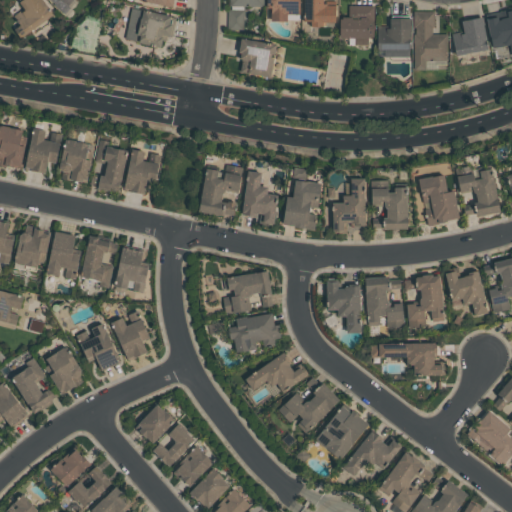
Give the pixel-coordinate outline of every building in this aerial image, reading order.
[(17,3),(21,0),(38,0),(50,15),(18,38),(15,35),(19,30),(18,23),(19,11),(21,8),(17,3)] [(80,0),(66,15),(48,0),(80,0)] [(228,0),(228,9),(226,9),(226,31),(242,31),(242,6),(262,6),(262,0),(228,0)] [(265,0),(298,0),(298,14),(286,14),(286,21),(269,21),(269,8),(265,8),(265,0)] [(301,0),(322,0),(322,1),(335,1),(335,23),(301,23),(301,0)] [(485,16),(499,13),(499,11),(505,10),(504,6),(511,4),(511,56),(509,57),(507,45),(492,48),(485,16)] [(346,5),(371,5),(372,37),(366,37),(366,44),(353,45),(353,38),(338,38),(337,17),(347,17),(346,5)] [(175,17),(171,37),(165,36),(164,40),(160,39),(158,48),(122,40),(129,7),(175,17)] [(411,10),(411,28),(414,28),(414,34),(411,34),(411,70),(423,70),(424,61),(445,61),(445,35),(430,34),(430,27),(432,27),(432,11),(411,10)] [(459,21),(480,17),(486,49),(454,56),(450,34),(461,32),(459,21)] [(388,18),(409,18),(409,58),(374,58),(374,26),(384,26),(384,29),(388,29),(388,18)] [(239,39),(274,44),(269,78),(239,73),(242,60),(236,59),(239,39)] [(0,127),(20,131),(18,136),(24,138),(18,166),(11,164),(11,167),(4,166),(4,167),(0,166),(0,127)] [(30,128),(21,169),(43,174),(45,162),(54,164),(60,135),(50,132),(48,141),(42,140),(44,131),(30,128)] [(66,139),(92,144),(84,183),(60,178),(61,173),(59,171),(57,168),(58,164),(59,161),(63,141),(65,141),(66,139)] [(105,146),(107,141),(98,139),(91,166),(98,168),(99,163),(104,164),(101,177),(91,174),(89,183),(96,185),(95,190),(116,195),(125,156),(122,155),(124,151),(105,146)] [(131,149),(130,154),(128,154),(121,190),(142,195),(144,182),(153,184),(158,155),(149,153),(147,163),(140,161),(142,152),(131,149)] [(221,216),(197,211),(204,178),(203,178),(203,174),(205,174),(206,169),(223,172),(225,165),(241,168),(236,192),(224,190),(221,194),(219,201),(226,203),(226,201),(234,203),(232,216),(222,214),(221,216)] [(452,168),(458,193),(471,191),(473,193),(475,201),(460,204),(462,216),(472,214),(473,217),(498,212),(488,170),(485,170),(485,166),(466,170),(465,165),(452,168)] [(292,167),(291,177),(294,178),(291,198),(285,198),(281,225),(293,226),(293,228),(313,231),(315,214),(308,213),(308,208),(317,209),(321,183),(304,181),(306,169),(292,167)] [(271,224),(268,224),(268,226),(262,225),(262,223),(259,222),(260,214),(255,213),(254,217),(239,214),(245,181),(246,181),(247,172),(260,173),(259,185),(267,186),(266,193),(276,195),(271,224)] [(416,179),(421,204),(423,203),(424,209),(422,209),(426,226),(437,224),(437,222),(445,221),(445,219),(456,216),(451,190),(445,192),(441,173),(416,179)] [(349,183),(343,183),(343,196),(342,196),(342,204),(332,204),(332,231),(342,231),(342,229),(345,229),(345,224),(349,224),(349,227),(364,227),(364,184),(362,184),(362,178),(348,179),(349,183)] [(370,180),(370,206),(383,205),(384,207),(385,210),(386,219),(372,219),(372,228),(381,228),(382,231),(406,230),(405,187),(392,187),(392,192),(387,192),(386,180),(370,180)] [(0,221),(6,223),(4,233),(12,235),(7,264),(0,262),(0,221)] [(32,226),(32,228),(41,230),(41,234),(47,235),(41,263),(36,262),(34,272),(12,267),(21,224),(32,226)] [(72,279),(63,278),(65,268),(57,267),(55,276),(45,274),(45,272),(44,272),(45,268),(46,268),(53,233),(71,237),(68,254),(77,256),(72,279)] [(86,235),(108,239),(107,243),(116,245),(114,255),(101,252),(99,263),(112,266),(107,288),(96,286),(97,282),(77,278),(86,235)] [(140,293),(131,291),(133,282),(125,280),(123,289),(112,287),(120,248),(141,252),(138,267),(145,268),(140,293)] [(479,265),(511,255),(511,301),(510,295),(504,297),(507,308),(492,312),(485,289),(498,285),(498,283),(499,281),(496,273),(482,277),(479,265)] [(472,315),(469,302),(461,304),(460,298),(448,301),(442,273),(443,273),(442,270),(456,267),(457,272),(453,273),(455,278),(466,275),(466,273),(475,271),(485,312),(472,315)] [(225,278),(265,271),(272,305),(260,307),(257,294),(249,295),(247,297),(242,298),(242,303),(245,302),(247,308),(231,311),(231,307),(223,309),(221,299),(234,297),(233,289),(227,290),(225,278)] [(401,279),(402,290),(412,289),(413,290),(418,289),(418,298),(417,301),(417,306),(413,306),(413,303),(404,304),(405,319),(407,320),(408,327),(424,326),(422,312),(427,312),(428,322),(443,321),(439,274),(431,275),(431,273),(418,274),(418,276),(412,276),(412,278),(401,279)] [(362,278),(367,336),(378,335),(377,325),(379,325),(379,318),(384,317),(385,328),(403,327),(401,303),(387,304),(386,301),(385,300),(384,291),(401,290),(400,277),(388,278),(388,275),(362,278)] [(325,280),(336,280),(336,289),(343,289),(343,285),(359,285),(359,333),(345,333),(345,316),(336,316),(336,310),(325,310),(325,280)] [(205,293),(214,291),(216,300),(207,302),(205,293)] [(12,329),(0,325),(0,292),(15,296),(15,295),(19,296),(19,297),(20,298),(17,308),(8,306),(6,314),(15,316),(12,329)] [(125,360),(111,329),(110,329),(108,326),(109,325),(109,324),(120,319),(124,327),(130,324),(126,316),(135,311),(147,338),(139,342),(144,352),(125,360)] [(233,353),(231,339),(227,340),(225,328),(234,326),(232,318),(243,316),(243,318),(269,313),(272,325),(278,323),(281,337),(272,338),(273,345),(261,347),(259,340),(251,341),(252,349),(233,353)] [(30,318),(27,330),(40,334),(43,322),(30,318)] [(205,324),(218,321),(220,331),(207,334),(205,324)] [(99,372),(92,355),(84,359),(74,337),(82,333),(86,341),(93,338),(89,329),(100,324),(118,363),(99,372)] [(367,343),(434,340),(435,356),(431,357),(431,363),(442,363),(442,375),(411,376),(410,366),(405,366),(404,357),(368,358),(367,343)] [(60,394),(44,368),(49,365),(45,360),(55,354),(55,355),(65,349),(66,352),(67,351),(69,354),(68,354),(75,366),(74,366),(75,367),(77,368),(79,371),(79,372),(78,372),(77,374),(78,375),(77,376),(81,382),(73,387),(73,386),(72,387),(72,386),(67,389),(67,390),(66,390),(65,390),(61,393),(60,394)] [(242,379),(281,351),(287,360),(285,362),(287,365),(286,366),(290,371),(298,365),(304,374),(280,391),(274,382),(268,386),(263,380),(249,390),(242,379)] [(31,358),(24,363),(27,367),(8,379),(32,415),(51,402),(50,400),(56,396),(51,388),(41,395),(31,380),(34,379),(36,382),(43,377),(31,358)] [(509,374),(511,376),(511,425),(507,421),(511,416),(511,404),(508,401),(498,412),(489,404),(495,397),(491,394),(509,374)] [(305,383),(312,391),(311,392),(313,395),(307,401),(304,401),(302,402),(299,405),(296,402),(298,400),(292,394),(276,410),(287,421),(295,413),(301,418),(295,424),(304,433),(337,401),(320,384),(318,385),(311,378),(305,383)] [(10,428),(3,418),(0,420),(0,383),(1,383),(3,385),(4,384),(6,388),(5,388),(26,415),(10,428)] [(153,404),(161,412),(161,411),(171,420),(149,443),(144,438),(142,439),(133,430),(136,428),(133,425),(153,404)] [(340,404),(313,438),(338,458),(365,424),(356,417),(357,415),(350,409),(348,411),(340,404)] [(486,410),(508,429),(504,434),(511,441),(511,451),(500,465),(471,438),(467,443),(461,438),(486,410)] [(166,466),(149,450),(157,442),(164,450),(172,442),(165,434),(176,422),(186,432),(184,434),(192,441),(186,448),(185,447),(166,466)] [(338,466),(343,459),(345,461),(368,431),(371,433),(372,432),(381,439),(380,442),(385,446),(390,440),(399,446),(378,473),(369,466),(371,463),(365,458),(351,476),(338,466)] [(193,445),(210,462),(186,487),(171,472),(173,470),(171,467),(182,456),(186,460),(188,457),(184,453),(193,445)] [(48,469),(56,462),(59,465),(62,462),(59,459),(66,452),(68,454),(73,449),(87,464),(64,486),(48,469)] [(402,452),(375,488),(386,497),(391,491),(394,494),(387,503),(391,506),(388,510),(390,511),(403,511),(418,494),(407,486),(408,481),(413,474),(423,481),(429,473),(416,463),(417,461),(409,455),(408,457),(402,452)] [(64,492),(76,481),(83,489),(92,481),(84,472),(93,464),(109,483),(81,508),(75,501),(74,502),(64,492)] [(210,467),(221,478),(220,479),(228,486),(205,510),(195,500),(194,501),(185,493),(210,467)] [(407,511),(420,496),(428,501),(426,503),(429,506),(431,503),(436,500),(441,493),(429,484),(435,476),(444,482),(445,480),(465,495),(452,511),(407,511)] [(120,497),(122,495),(112,485),(86,510),(87,511),(118,511),(120,510),(119,509),(125,503),(120,497)] [(207,511),(241,511),(248,505),(231,488),(207,511)] [(0,511),(7,505),(11,509),(14,506),(10,502),(20,493),(37,511),(35,511),(0,511)] [(467,502),(460,511),(474,511),(475,511),(476,511),(478,511),(482,507),(469,499),(467,502)]
